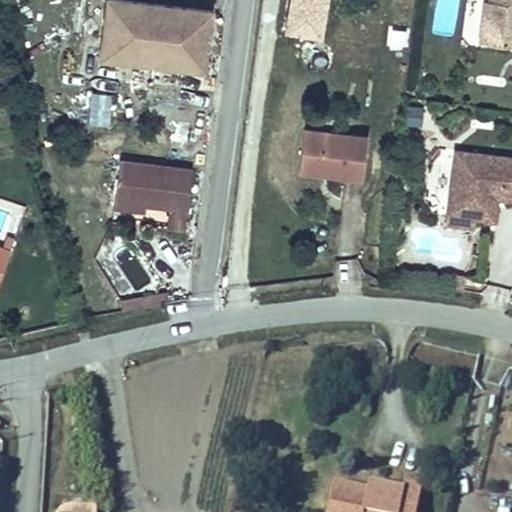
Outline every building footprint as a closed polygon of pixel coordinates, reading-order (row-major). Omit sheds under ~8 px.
[(49,0),(46,48),(152,54),(154,0),(49,0)] [(441,0),(438,28),(480,34),(484,2),(478,2),(478,0),(441,0)] [(511,62),(488,60),(482,99),(511,102),(511,62)] [(88,92),(86,124),(109,126),(111,93),(88,92)] [(422,127),(423,106),(405,106),(404,126),(422,127)] [(263,110),(257,154),(322,163),(328,118),(263,110)] [(429,207),(451,209),(454,187),(484,191),(489,147),(412,138),(406,191),(430,194),(429,207)] [(146,154),(72,149),(71,186),(100,188),(122,189),(121,199),(144,201),(146,154)] [(100,188),(71,186),(69,197),(100,198),(100,188)] [(430,194),(406,191),(403,213),(428,215),(429,207),(430,194)] [(511,216),(498,214),(494,244),(511,246),(511,216)] [(408,263),(405,276),(419,280),(422,266),(408,263)] [(333,488),(328,511),(417,511),(421,490),(404,486),(403,490),(370,485),(367,494),(333,488)]
